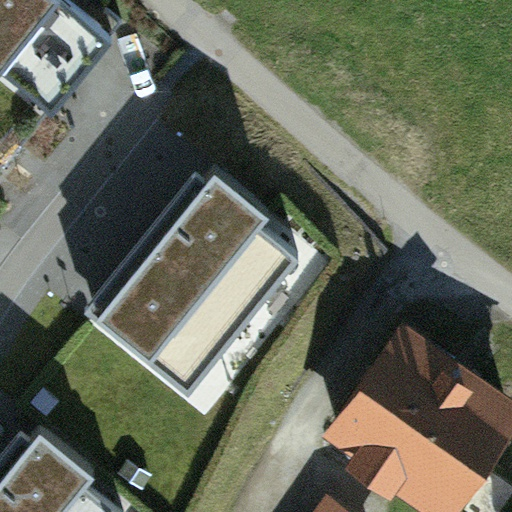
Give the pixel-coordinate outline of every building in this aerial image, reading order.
[(109,24),(78,0),(0,0),(0,57),(52,98),(109,24)] [(211,156),(93,298),(184,373),(292,242),(253,210),(263,198),(211,156)] [(405,343),(335,442),(435,511),(443,511),(511,418),(405,343)] [(37,421),(0,465),(0,511),(114,511),(118,507),(79,475),(88,463),(37,421)] [(322,511),(302,497),(291,511),(322,511)]
